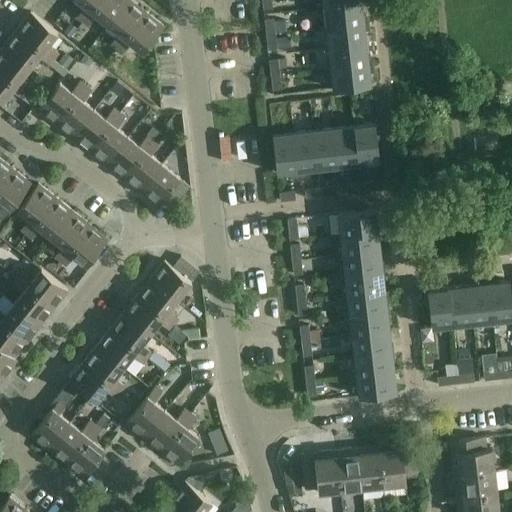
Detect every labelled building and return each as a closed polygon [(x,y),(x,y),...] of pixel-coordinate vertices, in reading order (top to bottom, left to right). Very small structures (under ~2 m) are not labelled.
[(77,15),(83,20),(98,0),(79,0),(85,4),(77,15)] [(97,14),(108,23),(126,0),(98,0),(83,20),(89,24),(97,14)] [(147,9),(135,0),(126,0),(108,23),(120,31),(111,42),(117,47),(147,9)] [(323,7),(326,27),(367,22),(366,16),(362,17),(361,2),(323,7)] [(165,23),(147,9),(117,47),(123,51),(131,41),(143,50),(165,23)] [(17,28),(54,58),(58,52),(48,44),(57,32),(31,10),(17,28)] [(273,19),(265,20),(266,34),(275,33),(275,32),(273,21),(273,19)] [(285,20),(273,21),(275,32),(286,31),(285,20)] [(70,22),(63,30),(70,36),(76,28),(70,22)] [(328,47),(365,43),(364,29),(367,29),(367,22),(326,27),(328,47)] [(3,45),(30,67),(39,55),(49,64),(54,58),(17,28),(3,45)] [(275,33),(266,34),(267,48),(276,47),(275,37),(275,33)] [(289,35),(275,37),(276,47),(290,46),(289,35)] [(328,47),(330,67),(371,62),(370,57),(367,57),(365,43),(328,47)] [(21,78),(30,67),(3,45),(0,49),(0,70),(27,92),(31,86),(21,78)] [(64,51),(58,59),(65,65),(72,57),(64,51)] [(83,52),(79,58),(86,64),(91,58),(83,52)] [(285,57),(278,58),(278,59),(279,68),(286,68),(285,57)] [(278,59),(269,60),(271,74),(280,73),(279,68),(278,59)] [(372,70),(371,62),(330,67),(332,88),(370,84),(368,70),(372,70)] [(22,98),(27,92),(0,70),(0,98),(2,101),(11,90),(22,98)] [(280,73),(271,74),(272,89),(281,88),(280,73)] [(38,108),(55,122),(85,85),(79,80),(71,91),(59,81),(38,108)] [(55,122),(72,135),(94,109),(83,100),(91,90),(85,85),(55,122)] [(22,98),(21,98),(32,107),(37,100),(27,92),(22,98)] [(72,135),(89,149),(119,112),(113,107),(105,118),(94,109),(72,135)] [(89,149),(106,162),(127,135),(117,127),(125,117),(119,112),(89,149)] [(374,123),(353,125),(357,163),(378,160),(374,123)] [(344,164),(357,163),(353,125),(333,127),(337,168),(344,167),(344,164)] [(152,126),(146,134),(153,139),(158,131),(152,126)] [(330,169),(337,168),(333,127),(313,130),(317,167),(330,166),(330,169)] [(304,169),(317,167),(313,130),(292,132),(297,173),(304,172),(304,169)] [(290,174),(297,173),(292,132),(271,134),(276,172),(290,170),(290,174)] [(106,162),(123,176),(153,139),(146,134),(138,144),(127,135),(106,162)] [(123,176),(140,189),(162,163),(151,154),(159,143),(153,139),(123,176)] [(0,183),(13,168),(0,157),(0,183)] [(190,185),(162,163),(140,189),(158,203),(164,196),(175,204),(190,185)] [(31,182),(13,168),(0,183),(0,218),(1,219),(31,182)] [(380,179),(359,182),(360,191),(381,189),(380,179)] [(21,229),(27,234),(56,196),(38,182),(17,209),(29,219),(21,229)] [(359,182),(345,184),(346,193),(360,191),(359,182)] [(334,185),(319,187),(320,196),(335,194),(334,185)] [(319,187),(306,189),(307,198),(320,196),(319,187)] [(279,201),(294,199),(293,190),(278,192),(279,201)] [(41,228),(52,237),(73,210),(56,196),(27,234),(33,238),(41,228)] [(340,233),(378,229),(376,208),(338,212),(340,233)] [(54,256),(60,260),(90,223),(73,210),(52,237),(63,245),(54,256)] [(289,239),(298,238),(296,217),(287,218),(289,239)] [(108,237),(90,223),(60,260),(66,265),(74,255),(86,264),(108,237)] [(340,233),(343,253),(380,249),(378,229),(340,233)] [(299,244),(290,245),(291,260),(301,258),(299,244)] [(345,273),(382,269),(380,249),(343,253),(345,273)] [(164,259),(150,277),(177,298),(200,270),(181,255),(172,265),(164,259)] [(301,258),(291,260),(293,274),(302,273),(301,258)] [(22,271),(17,277),(54,307),(68,289),(41,268),(32,279),(22,271)] [(345,273),(347,293),(385,289),(382,269),(345,273)] [(23,291),(14,302),(40,324),(54,307),(17,277),(12,283),(23,291)] [(168,309),(177,298),(150,277),(137,294),(174,323),(179,317),(168,309)] [(511,304),(509,280),(488,282),(492,320),(511,317),(511,304)] [(472,322),(492,320),(488,282),(468,284),(472,322)] [(452,324),(472,322),(468,284),(448,286),(452,324)] [(304,285),(294,286),(296,300),(305,299),(304,285)] [(431,327),(452,324),(448,286),(427,289),(431,327)] [(387,309),(385,289),(347,293),(349,313),(387,309)] [(124,310),(150,332),(159,321),(169,329),(174,323),(137,294),(124,310)] [(305,299),(296,300),(298,314),(307,313),(305,299)] [(0,309),(0,318),(27,340),(40,324),(14,302),(5,313),(0,309)] [(349,313),(352,333),(389,329),(387,309),(349,313)] [(141,343),(150,332),(124,310),(110,327),(147,357),(152,351),(141,343)] [(0,346),(13,357),(14,356),(27,340),(0,318),(0,346)] [(308,325),(299,326),(301,341),(309,340),(308,330),(309,330),(308,325)] [(143,363),(147,357),(110,327),(97,344),(123,366),(132,355),(143,363)] [(199,327),(181,329),(188,334),(188,338),(200,336),(199,327)] [(309,330),(308,330),(309,340),(310,340),(319,338),(318,329),(309,330)] [(354,354),(391,349),(389,329),(352,333),(354,354)] [(309,340),(301,341),(302,355),(312,354),(310,340),(309,340)] [(115,377),(123,366),(97,344),(83,361),(120,391),(125,385),(115,377)] [(18,359),(14,356),(13,357),(0,346),(0,374),(3,377),(18,359)] [(354,354),(356,374),(394,370),(391,349),(354,354)] [(511,354),(496,356),(497,368),(498,378),(511,375),(511,354)] [(157,355),(153,361),(163,370),(168,364),(157,355)] [(116,397),(120,391),(83,361),(69,379),(96,400),(105,388),(116,397)] [(312,364),(303,365),(305,379),(313,378),(312,364)] [(497,368),(483,370),(484,379),(498,378),(497,368)] [(396,391),(394,370),(356,374),(358,395),(396,391)] [(473,371),(458,373),(459,382),(474,381),(473,371)] [(458,373),(436,375),(437,384),(459,382),(458,373)] [(315,394),(313,378),(305,379),(307,395),(315,394)] [(125,422),(143,436),(164,409),(153,400),(162,390),(155,384),(125,422)] [(187,395),(180,404),(184,408),(190,412),(198,403),(187,395)] [(31,433),(48,447),(70,420),(59,412),(67,401),(60,396),(31,433)] [(143,436),(160,449),(190,412),(184,408),(176,418),(164,409),(143,436)] [(195,417),(190,412),(160,449),(177,464),(199,437),(187,427),(195,417)] [(48,447),(65,461),(95,424),(89,419),(81,429),(70,420),(48,447)] [(95,424),(65,461),(83,475),(104,448),(92,439),(101,428),(95,424)] [(452,474),(494,469),(491,447),(485,448),(484,436),(458,439),(459,450),(450,451),(452,474)] [(222,438),(212,443),(216,453),(227,449),(222,438)] [(400,442),(378,444),(383,485),(405,482),(404,477),(416,475),(413,449),(401,450),(400,442)] [(361,487),(383,485),(378,444),(357,446),(361,487)] [(339,489),(361,487),(357,446),(335,449),(339,489)] [(339,489),(335,449),(313,451),(314,460),(302,461),(305,488),(317,486),(318,492),(339,489)] [(297,463),(282,466),(284,483),(299,481),(297,463)] [(452,474),(455,495),(496,490),(494,469),(452,474)] [(187,476),(184,480),(195,488),(204,477),(203,473),(187,476)] [(184,480),(170,498),(188,511),(202,511),(211,501),(195,488),(184,480)] [(498,511),(496,490),(455,495),(456,511),(498,511)] [(0,511),(24,511),(27,509),(9,495),(3,503),(0,500),(0,511)] [(188,511),(170,498),(158,511),(188,511)]
